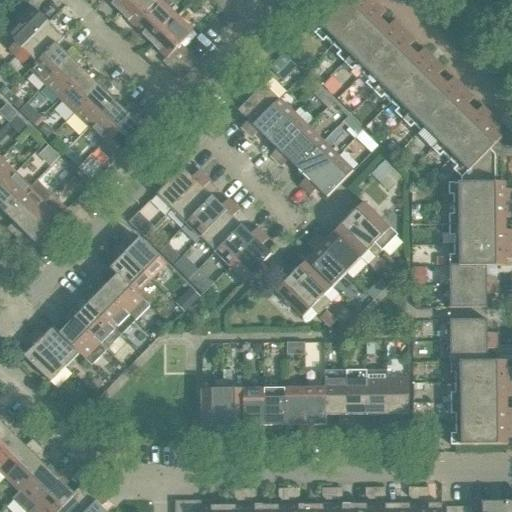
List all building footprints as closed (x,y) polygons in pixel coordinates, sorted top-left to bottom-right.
[(105,0),(119,14),(132,0),(105,0)] [(135,29),(161,2),(159,0),(132,0),(119,14),(135,29)] [(232,0),(231,0),(210,0),(222,11),(232,0)] [(344,64),(383,23),(379,19),(386,12),(373,0),(347,0),(314,34),(320,40),(323,37),(342,56),(338,59),(344,64)] [(150,44),(177,17),(161,2),(135,29),(150,44)] [(16,57),(48,24),(33,9),(7,35),(15,43),(8,50),(16,57)] [(180,45),(193,33),(177,17),(150,44),(166,59),(166,60),(180,45)] [(373,92),(412,52),(408,48),(415,41),(394,21),(387,28),(383,23),(344,64),(349,69),(352,66),(371,84),(368,87),(373,92)] [(30,72),(63,38),(48,24),(16,57),(23,64),(29,57),(36,64),(29,71),(30,72)] [(45,86),(78,53),(72,47),(65,54),(57,46),(64,39),(63,38),(30,72),(45,86)] [(162,63),(163,63),(172,72),(189,54),(180,45),(166,60),(166,59),(162,63)] [(442,81),(437,76),(444,69),(423,49),(417,56),(412,52),(373,92),(378,97),(381,94),(400,113),(397,116),(402,121),(442,81)] [(59,100),(85,73),(76,65),(83,58),(78,53),(45,86),(59,100)] [(181,81),(198,63),(189,54),(172,72),(181,81)] [(74,115),(107,81),(101,76),(94,82),(85,73),(59,100),(74,115)] [(431,150),(471,110),(467,105),(473,99),(453,78),(446,85),(442,81),(402,121),(407,126),(410,123),(429,142),(426,145),(431,150)] [(246,134),(279,101),(258,80),(232,106),(247,122),(241,129),(246,134)] [(88,129),(114,102),(105,93),(112,86),(107,81),(74,115),(88,129)] [(267,141),(293,115),(279,101),(246,134),(252,139),(258,133),(267,141)] [(103,143),(136,110),(130,104),(123,111),(114,102),(88,129),(103,143)] [(6,106),(0,112),(0,113),(9,122),(16,115),(6,106)] [(490,150),(501,139),(496,134),(502,127),(489,113),(482,107),(475,114),(471,110),(431,150),(437,155),(439,152),(459,170),(455,173),(460,178),(461,184),(495,183),(495,156),(490,150)] [(112,164),(144,131),(134,122),(141,115),(136,110),(103,143),(97,149),(112,164)] [(275,163),(308,129),(293,115),(267,141),(276,150),(270,157),(275,163)] [(45,124),(39,131),(48,140),(55,134),(45,124)] [(297,170),(323,143),(308,129),(275,163),(281,168),(288,161),(297,170)] [(303,190),(337,158),(323,143),(297,170),(306,179),(299,186),(303,190)] [(326,199),(352,173),(337,158),(303,190),(310,197),(317,190),(326,199)] [(0,189),(16,174),(1,159),(0,160),(0,189)] [(171,210),(203,176),(199,171),(192,178),(182,169),(156,195),(171,210)] [(30,188),(16,174),(0,189),(0,210),(4,214),(30,188)] [(186,225),(212,198),(203,189),(210,182),(203,176),(171,210),(186,225)] [(12,236),(51,195),(37,181),(30,188),(4,214),(13,223),(6,230),(12,236)] [(511,219),(511,190),(505,191),(505,183),(495,183),(461,184),(448,184),(448,192),(453,192),(453,219),(448,219),(448,225),(505,224),(505,219),(511,219)] [(34,244),(60,217),(67,210),(51,195),(12,236),(17,241),(24,234),(34,244)] [(200,239),(233,205),(228,200),(221,207),(212,198),(186,225),(200,239)] [(396,236),(363,203),(347,219),(381,252),(396,236)] [(215,253),(241,227),(232,218),(239,211),(233,205),(200,239),(215,253)] [(381,252),(347,219),(333,233),(360,259),(368,251),(375,258),(381,252)] [(511,231),(505,231),(505,224),(448,225),(449,233),(453,233),(453,259),(449,260),(449,267),(486,266),(486,267),(505,267),(505,260),(511,259),(511,231)] [(230,267),(262,234),(257,229),(250,235),(241,227),(215,253),(230,267)] [(360,259),(333,233),(325,242),(318,236),(312,241),(346,274),(360,259)] [(245,282),(271,256),(261,246),(268,239),(262,234),(230,267),(245,282)] [(166,265),(139,239),(130,249),(123,242),(117,248),(151,281),(166,265)] [(346,274),(312,241),(307,247),(314,253),(305,262),(331,288),(346,274)] [(151,281),(117,248),(112,253),(119,260),(109,270),(116,277),(117,276),(136,295),(137,294),(151,281)] [(331,288),(305,262),(291,277),(324,310),(330,303),(323,297),(331,288)] [(486,279),(486,267),(486,266),(449,267),(449,288),(496,287),(496,279),(486,279)] [(150,307),(137,294),(136,295),(117,276),(116,277),(108,285),(101,278),(96,284),(135,322),(150,307)] [(324,310),(291,277),(276,292),(302,318),(311,309),(318,316),(324,310)] [(135,322),(96,284),(90,289),(97,296),(88,305),(120,337),(135,322)] [(486,309),(486,295),(496,295),(496,287),(449,288),(449,309),(486,309)] [(120,337),(88,305),(79,314),(72,307),(67,313),(106,351),(120,337)] [(106,351),(67,313),(62,318),(68,325),(60,333),(60,334),(79,354),(91,367),(106,351)] [(487,334),(487,321),(449,321),(450,342),(496,342),(496,334),(487,334)] [(79,354),(60,334),(60,333),(53,327),(44,336),(37,330),(31,336),(65,368),(79,354)] [(65,368),(31,336),(26,341),(33,348),(23,357),(50,383),(65,368)] [(487,362),(487,350),(496,350),(496,342),(450,342),(450,363),(487,363),(487,362)] [(511,397),(511,369),(506,369),(506,362),(487,362),(487,363),(450,363),(450,371),(454,371),(454,397),(450,397),(450,403),(507,403),(506,398),(511,397)] [(366,417),(366,371),(346,372),(346,426),(354,426),(354,417),(366,417)] [(387,426),(386,379),(386,371),(366,371),(366,417),(379,417),(379,426),(387,426)] [(346,426),(346,372),(324,372),(324,389),(325,389),(326,417),(327,417),(338,417),(338,427),(346,426)] [(408,416),(408,379),(386,379),(387,426),(395,426),(394,416),(408,416)] [(223,428),(223,381),(214,381),(214,391),(201,391),(202,428),(223,428)] [(243,427),(243,390),(232,390),(232,381),(223,381),(223,428),(243,427)] [(325,389),(324,389),(305,390),(305,436),(313,436),(313,427),(327,427),(327,417),(326,417),(325,389)] [(264,437),(264,390),(243,390),(243,427),(256,427),(256,437),(264,437)] [(285,427),(284,390),(264,390),(264,437),(272,437),(272,427),(285,427)] [(305,436),(305,390),(284,390),(285,427),(297,427),(298,436),(305,436)] [(511,438),(511,409),(507,410),(507,403),(450,403),(450,411),(455,411),(455,438),(450,438),(450,446),(507,446),(507,439),(511,438)] [(0,424),(8,417),(2,411),(0,413),(0,424)] [(0,454),(16,438),(7,429),(13,422),(8,417),(0,424),(0,454)] [(0,474),(5,479),(38,445),(32,440),(25,447),(16,438),(0,454),(0,474)] [(19,493),(45,467),(36,458),(43,451),(38,445),(5,479),(19,493)] [(12,500),(24,511),(29,511),(67,474),(61,469),(54,475),(45,467),(19,493),(12,500)] [(57,511),(74,495),(74,494),(65,486),(72,479),(67,474),(29,511),(57,511)] [(86,511),(102,496),(97,490),(90,497),(80,488),(74,494),(74,495),(57,511),(86,511)] [(342,497),(342,489),(332,490),(332,501),(338,501),(342,497)] [(375,500),(375,489),(365,489),(365,497),(368,500),(375,500)] [(385,497),(384,489),(375,489),(375,500),(382,500),(385,497)] [(419,500),(419,489),(408,489),(408,497),(412,500),(419,500)] [(428,497),(428,489),(419,489),(419,500),(425,500),(428,497)] [(245,502),(245,490),(234,490),(234,498),(237,502),(245,502)] [(254,498),(254,490),(245,490),(245,502),(251,501),(254,498)] [(288,501),(288,490),(278,490),(278,498),(281,501),(288,501)] [(298,498),(297,490),(288,490),(288,501),(294,501),(298,498)] [(332,501),(332,490),(322,490),(322,498),(325,501),(332,501)] [(105,511),(101,508),(108,501),(102,496),(86,511),(105,511)] [(187,511),(187,502),(175,502),(174,511),(187,511)] [(222,511),(222,507),(201,507),(201,502),(187,502),(187,511),(222,511)] [(511,511),(511,502),(481,503),(481,511),(511,511)]
